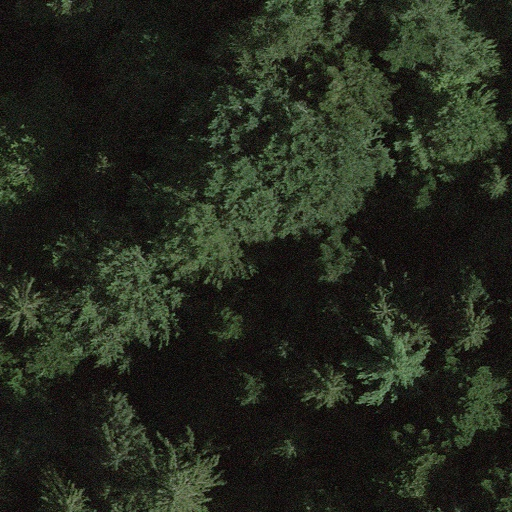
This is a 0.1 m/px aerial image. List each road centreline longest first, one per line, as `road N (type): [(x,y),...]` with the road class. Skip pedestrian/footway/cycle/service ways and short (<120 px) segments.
road 1 (track): [(0,438),(161,312),(483,0)]
road 2 (track): [(100,360),(324,0)]
